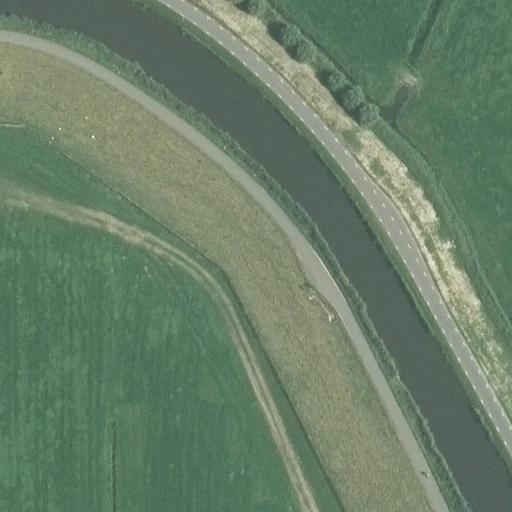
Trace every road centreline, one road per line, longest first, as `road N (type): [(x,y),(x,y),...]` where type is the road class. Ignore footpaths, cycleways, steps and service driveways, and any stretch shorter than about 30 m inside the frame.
road 1 (unclassified): [(0,37),(46,48),(123,88),(204,147),(278,217),(348,321),(440,511)]
road 2 (unclassified): [(163,0),(249,64),(332,145),(392,227),(511,443)]
